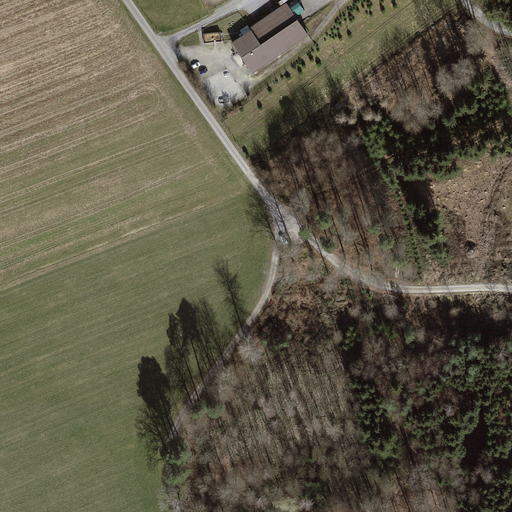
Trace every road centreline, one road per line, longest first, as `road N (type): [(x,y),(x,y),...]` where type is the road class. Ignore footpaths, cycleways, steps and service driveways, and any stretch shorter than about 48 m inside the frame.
road 1 (track): [(177,511),(172,439),(263,300),(280,214)]
road 2 (track): [(127,0),(280,214)]
road 3 (track): [(280,214),(339,261),(381,280),(511,292)]
road 4 (track): [(167,57),(216,53),(256,79),(343,0)]
